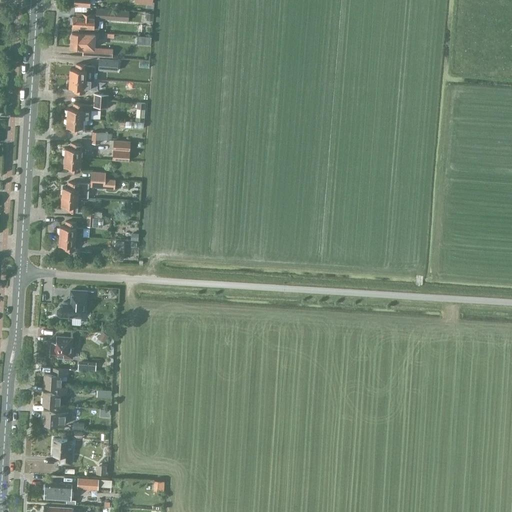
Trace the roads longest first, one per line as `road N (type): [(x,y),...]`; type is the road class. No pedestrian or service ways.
road 1 (tertiary): [(15,336),(36,0)]
road 2 (tertiary): [(2,511),(7,375)]
